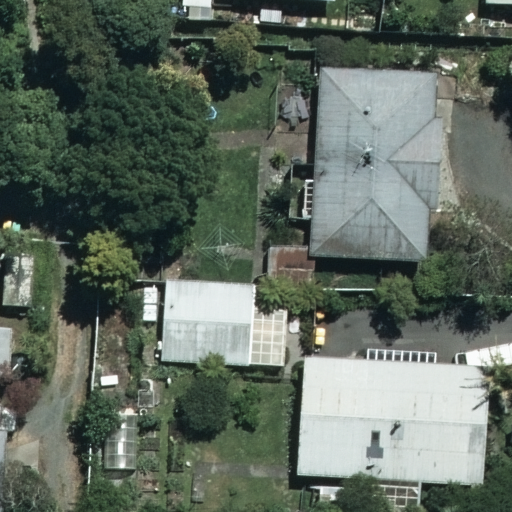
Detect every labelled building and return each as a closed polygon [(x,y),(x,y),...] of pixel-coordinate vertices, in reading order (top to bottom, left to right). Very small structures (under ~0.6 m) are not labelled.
[(511,0),(497,0),(497,9),(511,9),(511,0)] [(326,132),(325,183),(305,182),(304,224),(324,225),(323,262),(444,265),(449,76),(323,73),(322,97),(290,96),(289,131),(326,132)] [(262,290),(172,289),(171,367),(296,368),(297,312),(262,311),(262,290)] [(0,381),(19,381),(19,332),(0,332),(0,381)] [(507,376),(313,365),(306,479),(500,491),(507,376)] [(0,511),(9,511),(11,441),(0,440),(0,511)]
